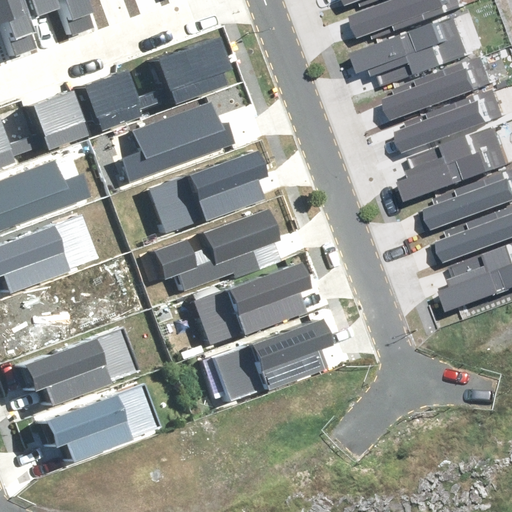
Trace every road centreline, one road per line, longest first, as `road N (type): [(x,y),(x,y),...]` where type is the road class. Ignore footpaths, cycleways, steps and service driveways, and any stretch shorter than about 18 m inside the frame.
road 1 (residential): [(269,0),(397,360)]
road 2 (residential): [(209,0),(0,76)]
